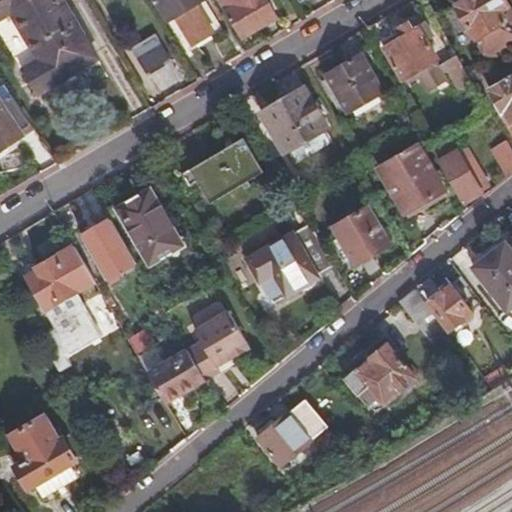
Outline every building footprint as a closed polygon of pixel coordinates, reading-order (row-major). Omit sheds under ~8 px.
[(0,0),(0,16),(10,11),(38,59),(23,68),(36,92),(97,56),(64,0),(0,0)] [(196,5),(203,0),(155,0),(168,21),(176,17),(192,44),(212,32),(196,5)] [(221,26),(205,0),(203,0),(196,5),(212,32),(221,26)] [(223,0),(227,7),(245,35),(249,32),(276,16),(278,15),(269,0),(223,0)] [(464,0),(457,4),(489,58),(511,44),(511,28),(510,25),(511,23),(511,10),(508,3),(506,0),(464,0)] [(384,15),(370,24),(402,77),(408,73),(414,76),(438,62),(440,52),(429,34),(431,32),(423,20),(411,27),(406,20),(397,25),(401,32),(395,34),(384,15)] [(164,50),(141,63),(156,90),(180,76),(164,50)] [(362,52),(327,73),(354,120),(383,103),(378,94),(384,90),(362,52)] [(467,71),(458,57),(450,61),(458,76),(467,71)] [(511,74),(489,88),(511,125),(511,74)] [(288,100),(264,114),(286,150),(328,126),(304,86),(285,97),(288,100)] [(0,147),(33,127),(14,97),(4,103),(0,97),(0,147)] [(245,135),(197,163),(219,199),(266,171),(245,135)] [(450,151),(456,147),(449,135),(430,146),(434,152),(446,145),(450,151)] [(490,148),(506,175),(511,169),(511,150),(505,139),(490,148)] [(417,143),(379,166),(385,177),(400,201),(406,212),(431,198),(433,201),(447,193),(417,143)] [(462,144),(456,147),(469,171),(475,168),(462,144)] [(446,145),(434,152),(460,198),(479,188),(476,183),(482,180),(475,168),(469,171),(456,147),(450,151),(446,145)] [(385,177),(382,179),(396,203),(400,201),(385,177)] [(154,185),(118,207),(151,261),(167,252),(164,248),(184,236),(154,185)] [(431,198),(406,212),(408,216),(433,201),(431,198)] [(367,205),(333,224),(355,262),(357,261),(363,264),(374,256),(373,250),(388,242),(367,205)] [(107,274),(135,257),(110,215),(81,232),(107,274)] [(281,219),(271,224),(278,235),(288,229),(281,219)] [(332,258),(311,223),(247,260),(268,296),(283,287),(288,294),(298,288),(300,289),(301,290),(303,290),(305,291),(306,290),(308,290),(310,289),(311,288),(312,287),(313,286),(314,284),(315,283),(315,281),(315,279),(314,278),(319,274),(315,268),(332,258)] [(511,252),(502,241),(473,265),(508,308),(511,304),(511,252)] [(73,290),(95,278),(73,242),(37,264),(39,268),(28,274),(51,313),(76,298),(73,290)] [(439,289),(428,298),(453,328),(474,312),(451,285),(442,292),(439,289)] [(431,309),(412,287),(397,300),(415,321),(431,309)] [(117,323),(121,321),(101,289),(93,294),(110,321),(117,323)] [(189,349),(206,378),(221,369),(218,365),(250,345),(229,309),(195,329),(202,341),(189,349)] [(40,335),(55,360),(72,350),(57,325),(40,335)] [(357,367),(343,377),(371,411),(385,401),(388,405),(408,389),(405,385),(415,376),(387,342),(370,356),(373,359),(360,370),(357,367)] [(149,370),(167,401),(206,378),(189,349),(188,347),(149,370)] [(484,372),(492,381),(507,372),(499,363),(484,372)] [(22,454),(14,458),(27,481),(35,476),(43,490),(75,471),(67,457),(74,453),(59,427),(54,430),(51,424),(42,410),(10,431),(16,442),(22,454)] [(288,412),(257,437),(279,464),(311,439),(288,412)] [(7,447),(14,458),(22,454),(16,442),(7,447)]
